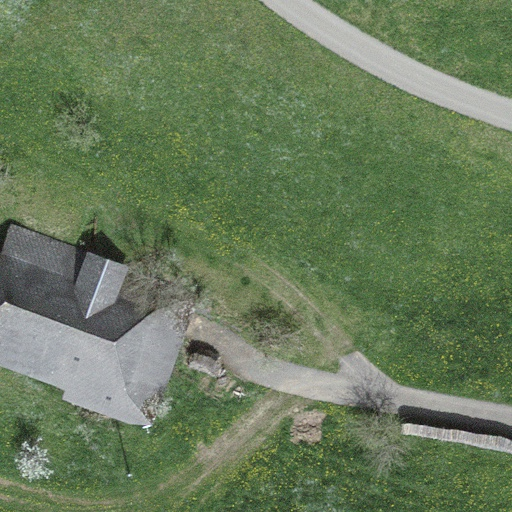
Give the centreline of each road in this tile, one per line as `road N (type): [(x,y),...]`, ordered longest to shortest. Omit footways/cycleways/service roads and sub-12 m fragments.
road 1 (track): [(196,350),(422,407),(511,421)]
road 2 (track): [(511,117),(448,94),(284,0)]
